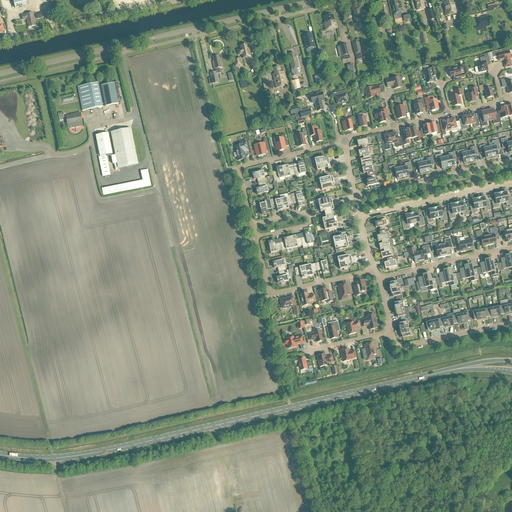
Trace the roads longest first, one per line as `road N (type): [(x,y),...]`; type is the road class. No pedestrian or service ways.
road 1 (primary): [(434,374),(103,451),(0,455)]
road 2 (residential): [(321,0),(0,74)]
road 3 (track): [(0,251),(66,511)]
road 4 (unclassified): [(183,0),(0,42)]
road 5 (residential): [(252,225),(238,168),(343,141)]
road 6 (residential): [(375,270),(271,294),(256,238)]
road 7 (residential): [(511,247),(379,278)]
road 8 (residential): [(391,332),(406,346),(511,323)]
road 9 (residential): [(256,238),(310,225),(309,218),(307,212),(252,225)]
